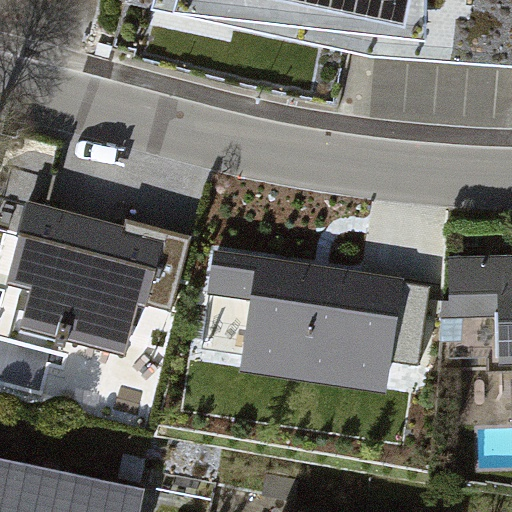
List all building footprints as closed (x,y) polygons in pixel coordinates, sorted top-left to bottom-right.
[(268,0),(418,35),(418,0),(268,0)] [(175,228),(47,199),(23,303),(47,309),(40,341),(143,365),(175,228)] [(501,361),(502,366),(511,365),(511,258),(453,260),(454,318),(500,317),(501,329),(501,361)] [(416,293),(240,267),(232,319),(254,322),(245,386),(398,408),(416,293)] [(0,511),(65,511),(70,490),(0,476),(0,511)] [(143,511),(145,505),(70,490),(65,511),(143,511)]
